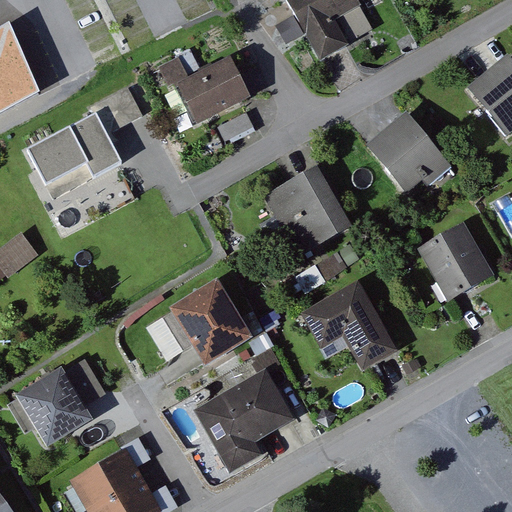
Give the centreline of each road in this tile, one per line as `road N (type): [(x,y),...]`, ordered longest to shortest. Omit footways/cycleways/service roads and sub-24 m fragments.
road 1 (residential): [(231,511),(511,353)]
road 2 (residential): [(285,134),(511,10)]
